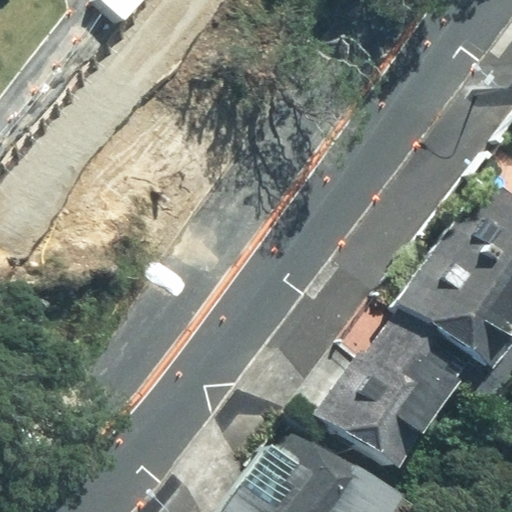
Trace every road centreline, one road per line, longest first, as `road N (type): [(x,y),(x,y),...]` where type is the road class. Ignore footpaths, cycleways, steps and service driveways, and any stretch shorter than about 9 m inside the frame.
road 1 (residential): [(434,0),(168,375),(102,451),(29,511)]
road 2 (residential): [(0,165),(129,0)]
